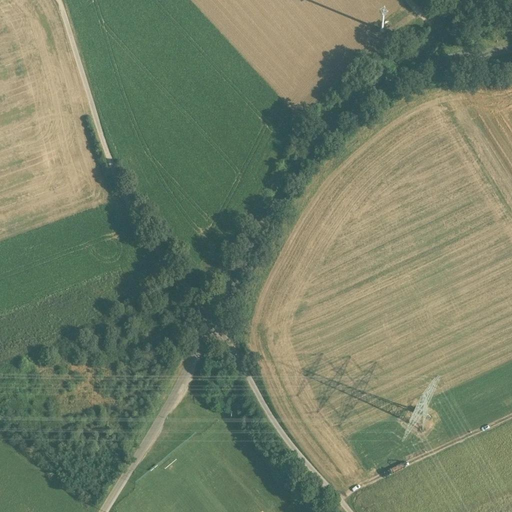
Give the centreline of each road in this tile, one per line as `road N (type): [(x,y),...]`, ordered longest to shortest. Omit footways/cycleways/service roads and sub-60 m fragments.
road 1 (unclassified): [(511,44),(424,62),(337,120),(284,186),(217,312)]
road 2 (track): [(58,0),(123,191),(163,259),(194,298),(217,312)]
road 3 (track): [(211,324),(283,438),(348,511)]
road 4 (unclassified): [(103,511),(217,312)]
road 5 (track): [(184,284),(0,361)]
road 6 (track): [(336,497),(511,416)]
